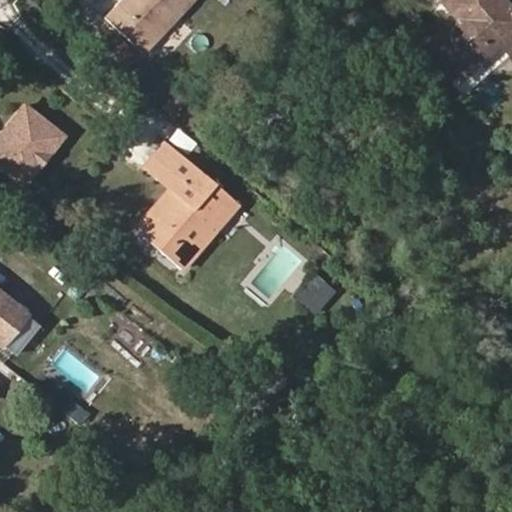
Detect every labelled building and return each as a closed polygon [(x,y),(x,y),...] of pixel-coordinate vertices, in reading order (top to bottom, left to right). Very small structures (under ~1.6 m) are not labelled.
[(141,53),(191,0),(121,0),(104,18),(141,53)] [(511,49),(511,11),(502,0),(443,0),(441,2),(456,19),(425,47),(456,81),(499,43),(508,53),(511,49)] [(135,55),(116,37),(99,55),(119,73),(135,55)] [(172,117),(185,101),(174,92),(161,107),(172,117)] [(0,170),(21,188),(67,134),(24,99),(0,127),(0,170)] [(224,193),(163,142),(150,157),(175,178),(166,189),(147,212),(157,221),(143,238),(181,269),(218,226),(205,215),(224,193)] [(175,178),(150,157),(141,168),(166,189),(175,178)] [(218,226),(237,204),(224,193),(205,215),(218,226)] [(143,238),(157,221),(147,212),(132,229),(143,238)] [(312,313),(331,290),(321,281),(302,305),(312,313)] [(0,345),(25,314),(0,293),(0,345)] [(79,422),(87,412),(71,399),(63,410),(79,422)]
